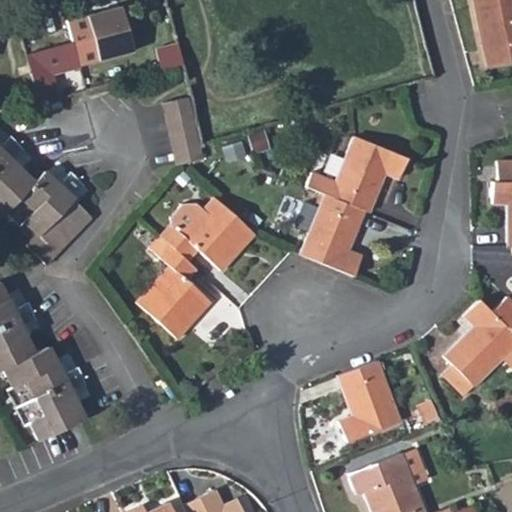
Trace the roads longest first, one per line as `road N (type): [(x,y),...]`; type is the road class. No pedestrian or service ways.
road 1 (residential): [(429,0),(455,116),(440,254),(417,305),(393,327),(339,343),(295,372),(237,449)]
road 2 (residential): [(116,134),(127,190),(61,281),(167,452)]
road 3 (residential): [(9,511),(167,452)]
